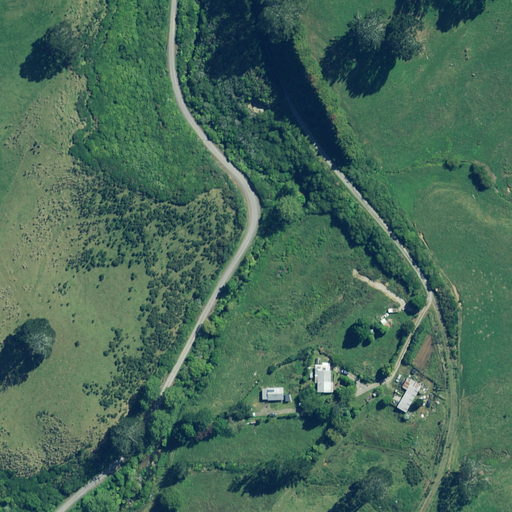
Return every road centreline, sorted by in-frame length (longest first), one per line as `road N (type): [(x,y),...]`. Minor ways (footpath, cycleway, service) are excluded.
road 1 (unclassified): [(61,511),(117,464),(243,238),(243,195),(194,151),(174,107),(174,0)]
road 2 (track): [(258,0),(266,44),(305,117),(413,260),(438,312),(453,371),(449,444),(425,511)]
